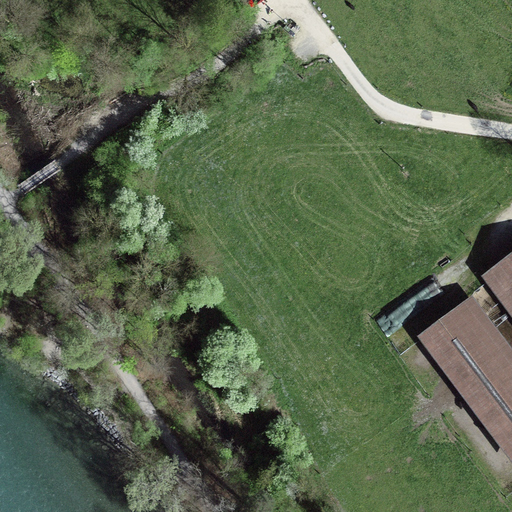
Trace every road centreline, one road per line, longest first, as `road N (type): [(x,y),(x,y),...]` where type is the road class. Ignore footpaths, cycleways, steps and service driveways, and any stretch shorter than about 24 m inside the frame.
road 1 (track): [(6,201),(300,3)]
road 2 (track): [(511,132),(397,114),(375,102),(300,3)]
